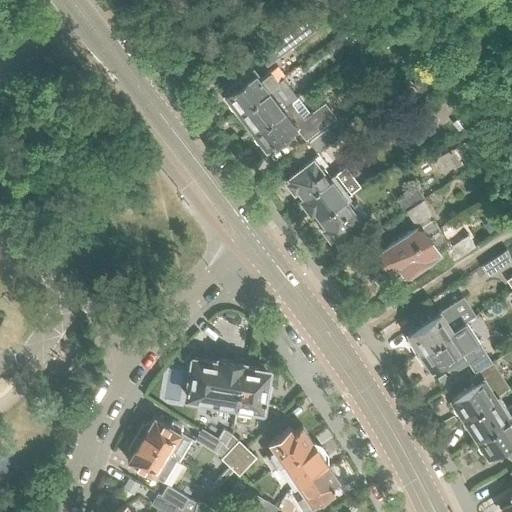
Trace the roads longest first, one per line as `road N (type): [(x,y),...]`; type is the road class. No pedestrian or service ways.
road 1 (residential): [(64,511),(90,442),(146,342),(255,239)]
road 2 (tertiary): [(255,239),(363,385),(434,511)]
road 3 (tertiary): [(71,0),(255,239)]
